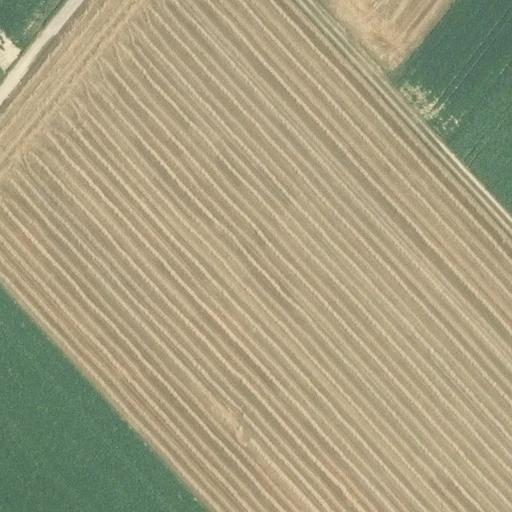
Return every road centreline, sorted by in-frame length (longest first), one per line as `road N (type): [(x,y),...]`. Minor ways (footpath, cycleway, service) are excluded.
road 1 (track): [(305,0),(511,225)]
road 2 (track): [(0,123),(95,0)]
